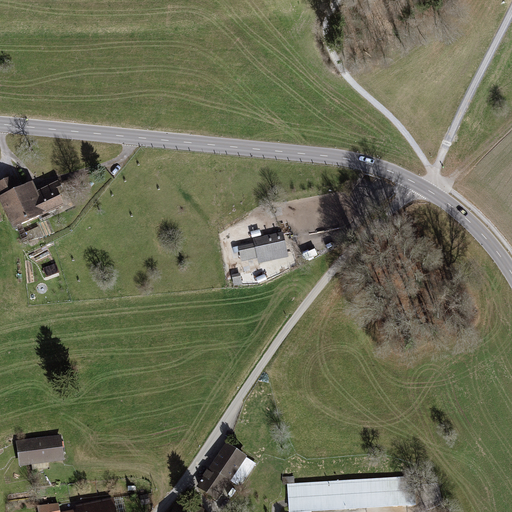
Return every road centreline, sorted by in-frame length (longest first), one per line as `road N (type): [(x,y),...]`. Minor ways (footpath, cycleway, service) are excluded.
road 1 (tertiary): [(417,184),(346,158),(0,124)]
road 2 (unclassified): [(417,184),(303,309),(161,511)]
road 3 (track): [(432,180),(413,143),(331,53),(325,30),(338,0)]
road 4 (track): [(511,10),(432,180)]
road 5 (tertiary): [(511,273),(465,218),(417,184)]
